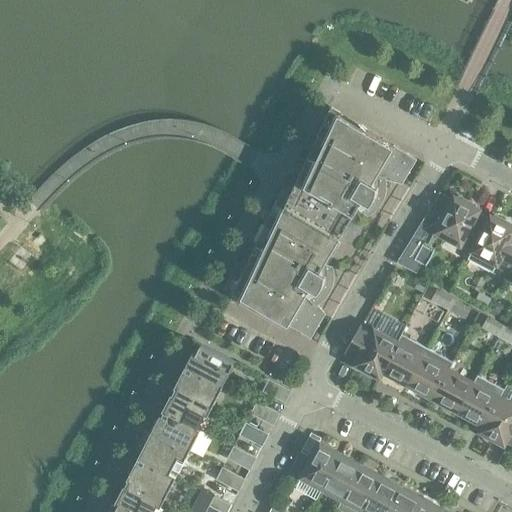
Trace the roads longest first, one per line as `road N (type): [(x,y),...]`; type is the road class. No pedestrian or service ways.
road 1 (residential): [(308,385),(440,140)]
road 2 (residential): [(511,497),(308,385)]
road 3 (residential): [(241,511),(308,385)]
